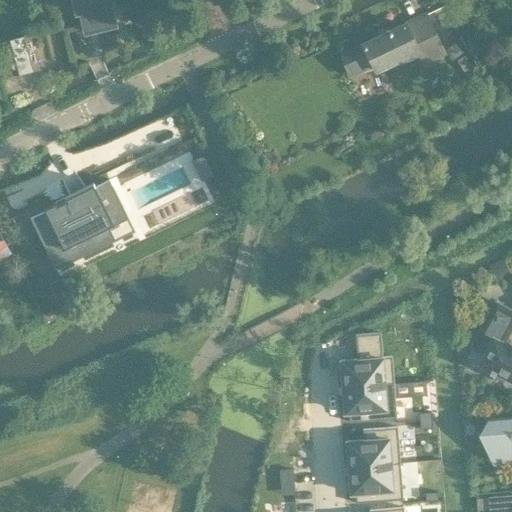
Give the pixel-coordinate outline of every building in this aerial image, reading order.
[(70,0),(75,15),(81,13),(86,31),(114,24),(108,0),(70,0)] [(443,52),(436,36),(425,14),(341,55),(348,72),(373,64),(376,69),(402,57),(403,59),(418,52),(423,62),(443,52)] [(28,35),(6,41),(15,74),(37,68),(28,35)] [(203,154),(191,160),(201,181),(214,175),(203,154)] [(45,211),(31,218),(54,265),(97,245),(91,234),(128,216),(110,179),(95,186),(94,183),(65,197),(66,199),(57,203),(56,201),(43,207),(45,211)] [(0,257),(10,253),(0,232),(0,257)] [(510,274),(502,259),(489,266),(496,281),(510,274)] [(511,311),(495,303),(479,333),(478,336),(478,338),(478,340),(478,343),(479,345),(480,347),(481,349),(483,351),(485,352),(480,363),(491,368),(489,371),(505,380),(507,377),(511,379),(511,344),(509,343),(507,341),(506,344),(503,342),(511,325),(511,311)] [(356,342),(339,343),(342,378),(393,374),(391,356),(382,356),(380,332),(355,334),(356,342)] [(393,374),(342,378),(344,412),(348,411),(349,422),(396,418),(393,374)] [(431,412),(419,412),(419,420),(431,419),(431,412)] [(511,416),(487,419),(486,421),(487,420),(490,459),(511,456),(511,416)] [(431,419),(419,420),(420,428),(432,427),(431,419)] [(363,439),(346,440),(348,466),(400,462),(397,426),(362,429),(363,439)] [(400,462),(348,466),(350,492),(354,492),(355,502),(403,499),(400,462)] [(292,469),(280,470),(280,478),(292,477),(292,469)] [(437,492),(425,492),(425,500),(437,499),(437,492)] [(511,511),(511,495),(489,497),(489,498),(476,499),(477,511),(490,510),(490,511),(511,511)]
